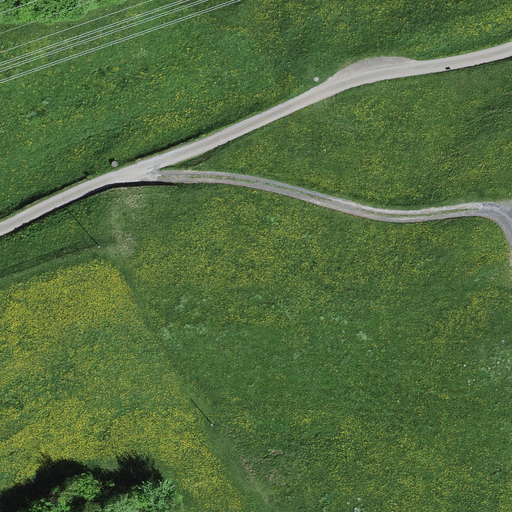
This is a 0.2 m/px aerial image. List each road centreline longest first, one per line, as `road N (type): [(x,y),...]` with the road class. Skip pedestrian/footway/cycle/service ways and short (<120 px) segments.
road 1 (residential): [(511,47),(378,70),(0,231)]
road 2 (track): [(124,178),(216,176),(381,218),(511,207)]
